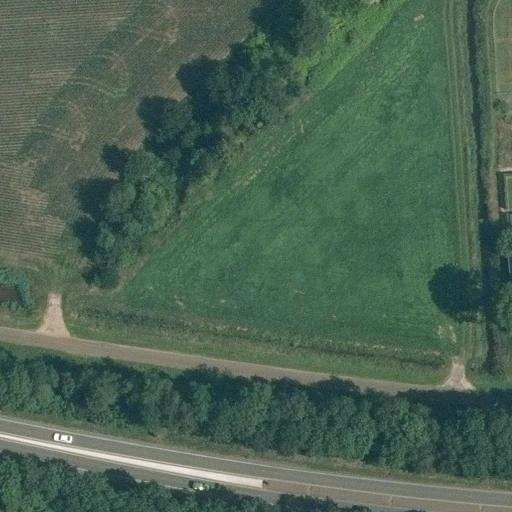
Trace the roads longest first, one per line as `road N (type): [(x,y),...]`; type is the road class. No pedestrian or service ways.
road 1 (unclassified): [(511,400),(0,333)]
road 2 (primary): [(511,502),(213,464)]
road 3 (trunk): [(213,464),(0,430)]
road 4 (trunk): [(0,441),(207,488)]
road 5 (primary): [(207,488),(360,511)]
